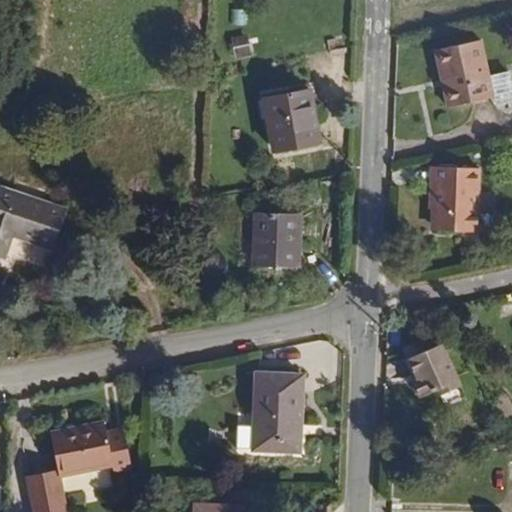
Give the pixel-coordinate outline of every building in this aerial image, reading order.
[(487,74),(480,41),(434,50),(448,107),(493,98),(487,74)] [(511,94),(511,77),(510,68),(487,74),(493,98),(511,94)] [(328,146),(330,88),(282,86),(280,143),(328,146)] [(474,232),(478,171),(430,169),(429,184),(439,185),(437,230),(474,232)] [(49,250),(64,209),(0,186),(0,257),(8,236),(49,250)] [(302,263),(304,210),(260,209),(258,262),(302,263)] [(463,376),(445,338),(416,351),(422,364),(418,366),(427,386),(441,379),(445,384),(463,376)] [(393,361),(397,378),(413,375),(409,357),(393,361)] [(314,456),(316,378),(268,376),(268,454),(314,456)] [(137,471),(130,431),(111,433),(110,427),(58,434),(68,478),(118,469),(119,474),(137,471)] [(71,511),(58,465),(25,475),(36,511),(71,511)]
